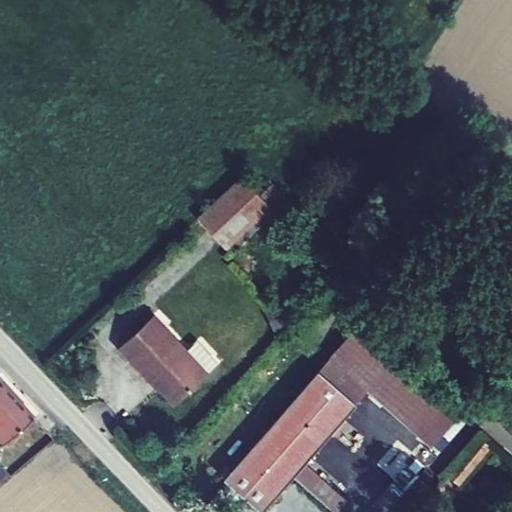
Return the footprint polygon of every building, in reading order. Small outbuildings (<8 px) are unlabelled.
[(259,196),(241,177),(197,219),(227,251),(233,245),(272,210),(271,208),(269,207),(259,196)] [(269,207),(282,195),(272,184),(259,196),(269,207)] [(282,195),(269,207),(271,208),(272,210),(282,219),(293,207),(282,195)] [(275,226),(282,219),(271,208),(233,245),(237,250),(268,220),(275,226)] [(284,304),(265,312),(273,333),(293,325),(284,304)] [(187,351),(154,316),(117,350),(131,364),(133,363),(159,392),(173,408),(208,373),(187,351)] [(356,329),(318,373),(356,405),(367,393),(431,449),(459,419),(356,329)] [(197,341),(187,351),(208,373),(218,365),(197,341)] [(159,392),(133,363),(131,364),(157,393),(159,392)] [(318,373),(223,481),(257,511),(263,511),(294,478),(305,465),(357,406),(356,405),(318,373)] [(0,378),(0,449),(37,418),(1,378),(0,378)] [(492,445),(479,435),(447,473),(459,484),(492,445)] [(305,465),(294,478),(332,511),(338,511),(345,500),(305,465)] [(0,483),(2,487),(12,478),(0,466),(0,483)]
